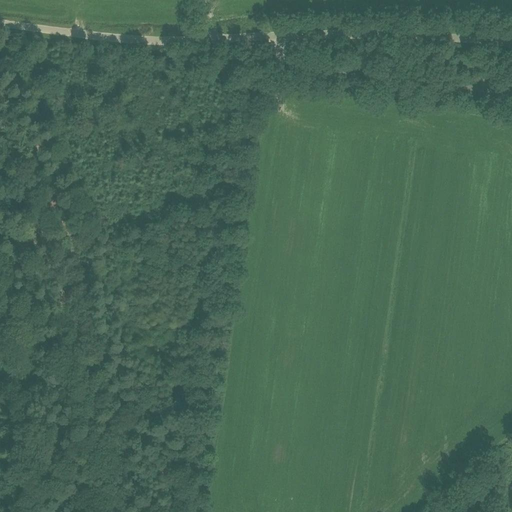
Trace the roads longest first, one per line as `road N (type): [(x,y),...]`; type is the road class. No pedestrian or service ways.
road 1 (unclassified): [(511,40),(371,32),(136,39),(0,21)]
road 2 (track): [(100,511),(70,333),(32,207),(0,140)]
